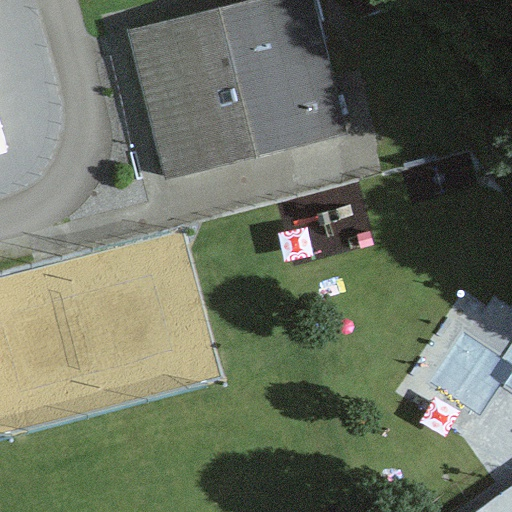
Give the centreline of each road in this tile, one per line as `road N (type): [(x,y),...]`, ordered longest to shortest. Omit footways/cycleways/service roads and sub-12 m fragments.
road 1 (unclassified): [(63,0),(131,206)]
road 2 (residential): [(131,206),(0,240)]
